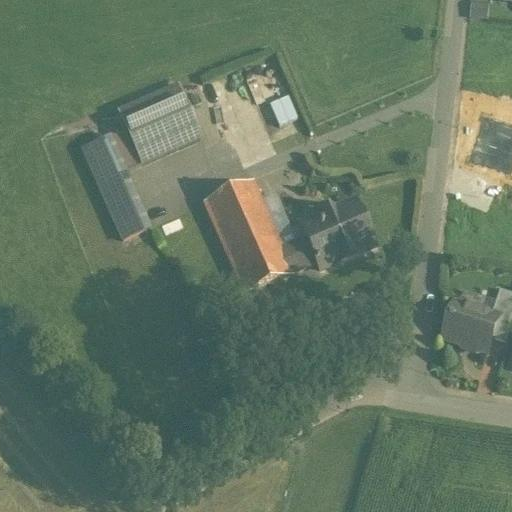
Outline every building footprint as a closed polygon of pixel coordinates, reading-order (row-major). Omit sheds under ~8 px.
[(176,92),(118,118),(140,168),(199,142),(176,92)] [(470,165),(510,177),(511,169),(511,128),(483,120),(470,165)] [(124,134),(110,140),(124,174),(140,168),(124,134)] [(124,174),(110,140),(82,153),(121,243),(148,231),(124,174)] [(279,253),(249,186),(203,206),(223,253),(244,300),(290,279),(279,253)] [(203,206),(159,226),(180,273),(223,253),(203,206)] [(351,206),(333,214),(332,212),(317,219),(317,221),(298,229),(303,242),(279,253),(290,278),(332,259),(336,267),(337,269),(357,260),(357,259),(372,252),(351,206)] [(511,329),(511,297),(500,293),(492,318),(499,321),(492,342),(507,346),(511,329)] [(492,318),(454,306),(442,343),(462,349),(462,351),(475,355),(476,353),(487,357),(492,342),(499,321),(492,318)]
